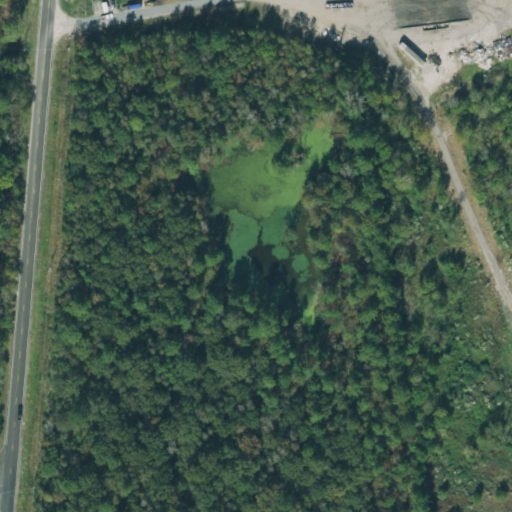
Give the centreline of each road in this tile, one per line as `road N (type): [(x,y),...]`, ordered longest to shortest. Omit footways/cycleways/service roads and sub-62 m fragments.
road 1 (tertiary): [(6,511),(46,0)]
road 2 (residential): [(44,29),(167,0)]
